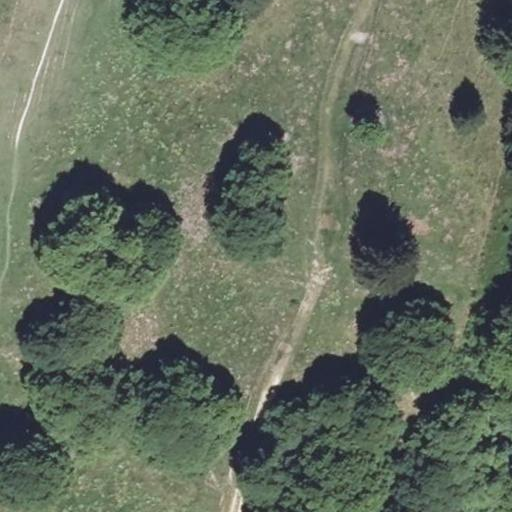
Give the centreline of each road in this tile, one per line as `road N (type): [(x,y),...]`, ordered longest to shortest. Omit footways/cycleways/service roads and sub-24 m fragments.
road 1 (track): [(366,0),(329,91),(314,276),(271,376)]
road 2 (track): [(271,376),(248,435),(234,511)]
